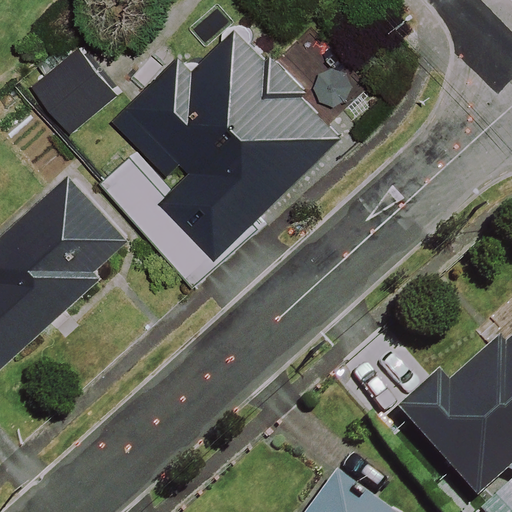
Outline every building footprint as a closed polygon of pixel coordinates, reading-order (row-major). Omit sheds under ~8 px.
[(345,133),(240,31),(201,71),(184,55),(121,119),(183,179),(166,196),(227,255),(345,133)] [(121,96),(81,50),(39,87),(79,132),(121,96)] [(135,241),(79,178),(0,248),(0,374),(104,282),(97,274),(135,241)] [(511,468),(511,324),(398,429),(474,511),(511,511),(511,480),(506,474),(511,468)] [(380,511),(347,476),(307,511),(380,511)]
